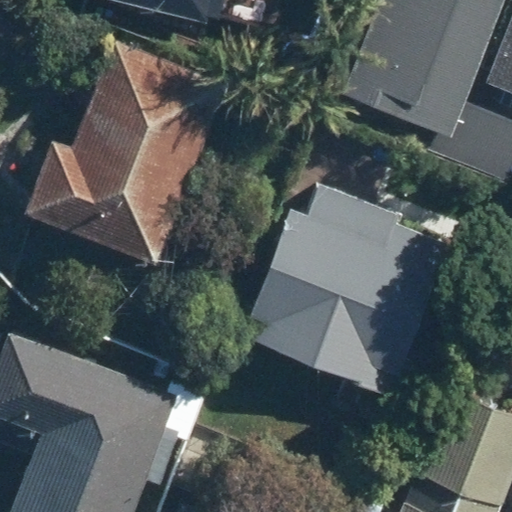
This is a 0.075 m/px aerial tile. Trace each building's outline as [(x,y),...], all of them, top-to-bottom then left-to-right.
[(459,124),(507,0),(382,0),(351,83),(459,124)] [(511,16),(494,64),(511,70),(511,16)] [(170,245),(237,70),(124,27),(84,129),(65,122),(37,194),(170,245)] [(290,194),(243,319),(405,380),(462,229),(324,178),(315,203),(290,194)] [(136,511),(187,383),(19,318),(0,367),(0,427),(40,443),(13,511),(136,511)] [(511,332),(504,329),(490,365),(511,373),(511,332)] [(405,511),(500,511),(511,483),(511,393),(461,373),(405,511)] [(222,511),(186,498),(180,511),(222,511)]
